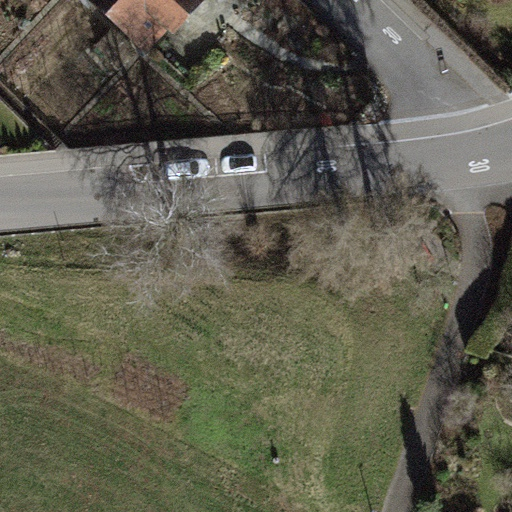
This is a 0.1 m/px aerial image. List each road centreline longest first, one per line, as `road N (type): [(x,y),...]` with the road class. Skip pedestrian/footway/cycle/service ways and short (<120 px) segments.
road 1 (residential): [(0,202),(365,173),(506,150)]
road 2 (residential): [(506,150),(352,0)]
